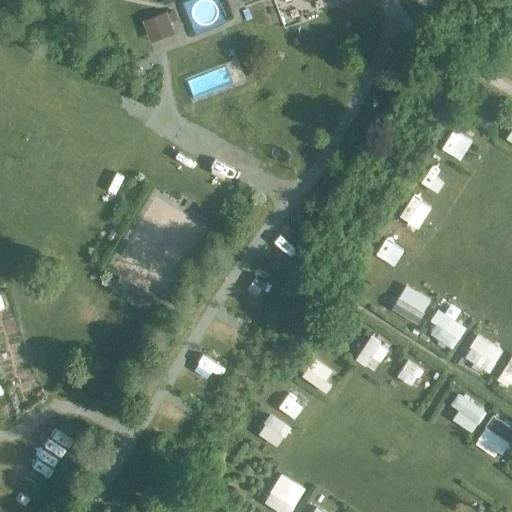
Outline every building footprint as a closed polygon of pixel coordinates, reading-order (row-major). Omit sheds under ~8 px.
[(112,4),(98,3),(97,14),(111,15),(112,4)] [(50,5),(41,13),(45,19),(55,10),(50,5)] [(175,9),(167,12),(170,21),(178,18),(175,9)] [(167,12),(166,10),(142,19),(150,41),(174,32),(170,21),(167,12)] [(473,176),(477,167),(467,163),(474,148),(454,140),(444,164),(473,176)] [(440,203),(448,186),(430,177),(422,194),(440,203)] [(399,229),(420,240),(433,217),(412,206),(399,229)] [(388,245),(378,263),(397,273),(406,255),(388,245)] [(151,299),(118,278),(111,290),(144,310),(151,299)] [(403,315),(399,325),(420,334),(424,324),(403,315)] [(220,340),(215,349),(231,358),(236,349),(220,340)] [(374,382),(390,359),(372,347),(356,371),(374,382)] [(490,381),(500,360),(475,347),(464,368),(490,381)] [(398,387),(411,394),(424,373),(405,362),(399,372),(405,375),(398,387)] [(511,366),(498,390),(511,397),(511,366)] [(325,401),(337,381),(313,367),(301,386),(325,401)] [(461,405),(452,418),(476,435),(485,423),(461,405)] [(283,414),(288,424),(303,415),(297,406),(283,414)] [(272,425),(259,444),(278,457),(291,438),(272,425)] [(487,445),(511,451),(511,448),(511,432),(491,428),(487,445)] [(53,447),(69,456),(79,438),(63,429),(53,447)] [(34,506),(46,490),(33,481),(21,497),(34,506)] [(278,500),(299,511),(304,500),(284,489),(278,500)] [(294,511),(266,500),(261,511),(294,511)]
